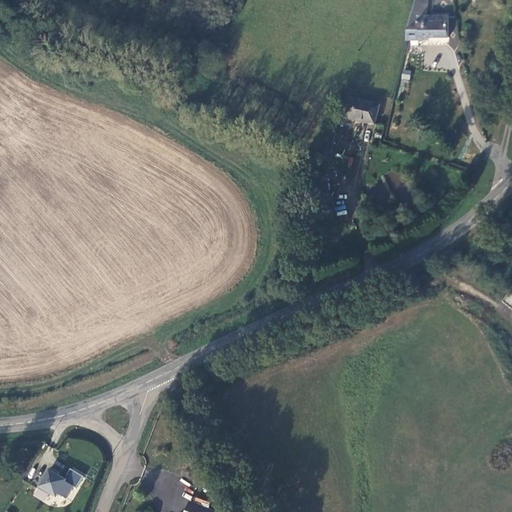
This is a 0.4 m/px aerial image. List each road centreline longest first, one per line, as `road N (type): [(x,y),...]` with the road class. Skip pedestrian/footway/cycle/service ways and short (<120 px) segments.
road 1 (secondary): [(511,181),(439,241),(146,382)]
road 2 (track): [(246,511),(164,374)]
